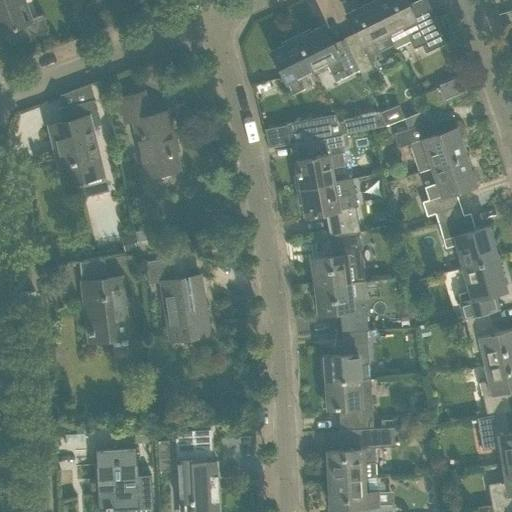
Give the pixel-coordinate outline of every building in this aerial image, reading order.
[(0,0),(0,33),(4,32),(8,44),(48,30),(42,14),(31,18),(23,0),(0,0)] [(404,0),(373,0),(372,1),(393,44),(394,46),(410,39),(413,48),(421,44),(425,52),(445,43),(443,39),(425,0),(417,0),(407,5),(404,0)] [(393,44),(372,1),(345,14),(357,38),(346,44),(358,70),(360,74),(372,68),(367,57),(393,44)] [(322,26),(296,38),(312,69),(325,62),(332,75),(343,70),(347,76),(358,70),(346,44),(334,49),(322,26)] [(312,69),(296,38),(270,51),(291,95),(304,88),(298,76),(312,69)] [(439,87),(421,95),(419,96),(424,110),(445,101),(439,87)] [(146,177),(159,174),(179,169),(174,151),(177,150),(167,110),(150,115),(144,91),(118,98),(124,124),(133,122),(146,177)] [(59,109),(62,122),(49,125),(63,184),(82,179),(85,194),(106,189),(103,174),(101,175),(89,126),(99,124),(100,124),(94,99),(57,108),(58,109),(59,109)] [(288,129),(291,143),(295,142),(310,140),(315,139),(323,137),(341,134),(343,134),(336,120),(288,129)] [(430,136),(426,122),(392,134),(397,147),(409,144),(418,172),(431,167),(464,156),(454,128),(430,136)] [(318,156),(314,157),(294,160),(299,188),(332,182),(330,168),(344,165),(341,153),(345,152),(341,134),(323,137),(315,139),(318,156)] [(464,156),(431,167),(436,183),(424,187),(428,200),(422,202),(426,216),(454,206),(449,193),(474,185),(464,156)] [(344,180),(332,182),(299,188),(305,216),(329,212),(334,234),(329,235),(329,236),(356,233),(360,232),(358,224),(349,179),(344,180)] [(445,247),(456,244),(463,267),(496,258),(487,226),(475,230),(470,213),(438,222),(445,247)] [(151,244),(148,227),(133,230),(136,246),(151,244)] [(356,233),(329,236),(331,250),(338,249),(339,255),(311,258),(315,286),(348,282),(361,281),(356,233)] [(131,235),(121,237),(124,253),(134,251),(131,235)] [(160,281),(169,340),(208,334),(203,297),(198,298),(195,278),(200,277),(199,275),(170,279),(166,258),(170,258),(170,257),(145,261),(148,283),(160,281)] [(463,314),(464,318),(488,312),(497,309),(492,293),(504,289),(496,258),(463,267),(469,290),(457,293),(463,314)] [(121,277),(105,278),(103,259),(78,262),(81,281),(88,341),(128,336),(121,277)] [(351,301),(348,282),(315,286),(318,313),(339,311),(341,332),(366,331),(367,331),(364,299),(351,301)] [(464,318),(471,352),(479,350),(483,365),(511,358),(511,327),(492,332),(488,312),(464,318)] [(366,331),(341,332),(342,345),(337,345),(338,355),(322,356),(323,382),(370,379),(369,365),(368,365),(366,331)] [(511,358),(483,365),(486,381),(479,382),(486,416),(504,412),(510,411),(505,391),(511,389),(511,358)] [(370,379),(323,382),(325,408),(338,408),(339,430),(344,429),(373,428),(372,404),(370,379)] [(504,412),(486,416),(477,418),(482,449),(500,446),(502,464),(511,462),(511,431),(508,432),(504,412)] [(415,426),(416,440),(430,439),(429,425),(415,426)] [(373,428),(344,429),(345,450),(327,451),(329,479),(362,477),(376,477),(378,472),(377,466),(375,461),(374,447),(394,445),(393,427),(373,428)] [(134,433),(134,442),(147,442),(147,432),(134,433)] [(169,439),(157,439),(159,471),(170,471),(169,439)] [(135,448),(95,450),(98,511),(105,511),(104,511),(111,511),(112,511),(151,509),(149,476),(137,477),(135,448)] [(218,511),(216,460),(196,461),(190,461),(190,457),(175,458),(178,504),(192,503),(192,511),(218,511)] [(488,483),(491,505),(477,507),(478,511),(511,511),(511,462),(502,464),(505,481),(488,483)] [(362,477),(329,479),(330,508),(348,507),(348,511),(394,511),(394,504),(377,505),(376,492),(362,492),(362,477)]
